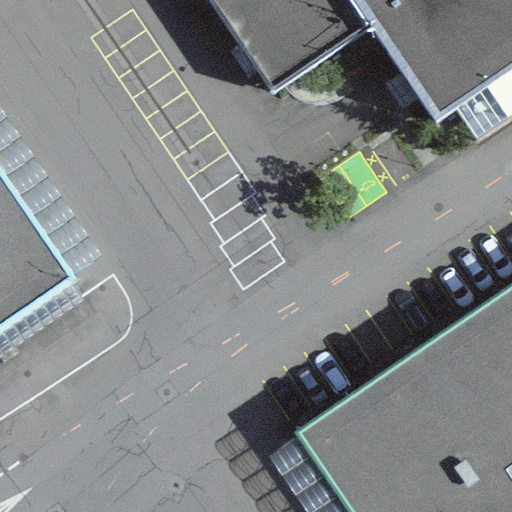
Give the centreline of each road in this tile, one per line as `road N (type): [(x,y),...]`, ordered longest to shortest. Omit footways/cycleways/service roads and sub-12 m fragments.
road 1 (residential): [(511,169),(157,395)]
road 2 (residential): [(157,395),(0,480)]
road 3 (residential): [(157,395),(89,511)]
